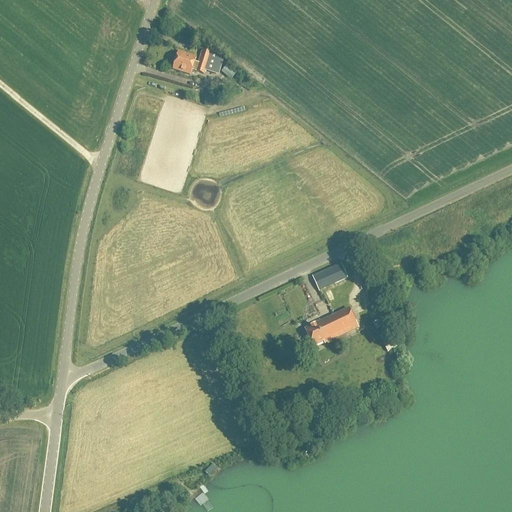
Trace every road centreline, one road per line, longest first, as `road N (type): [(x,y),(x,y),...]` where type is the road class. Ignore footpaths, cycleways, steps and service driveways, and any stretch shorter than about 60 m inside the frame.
road 1 (unclassified): [(63,380),(511,169)]
road 2 (tertiary): [(63,380),(85,226),(156,0)]
